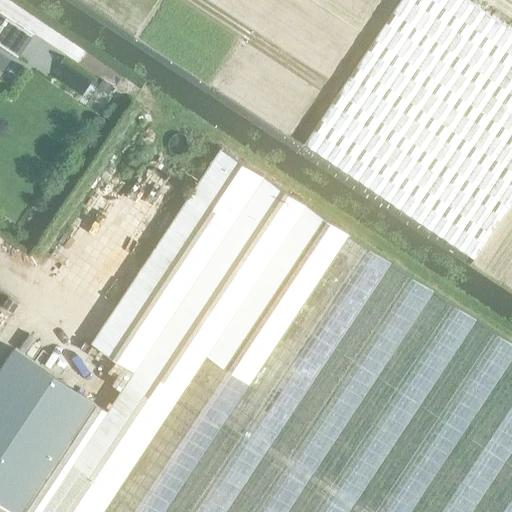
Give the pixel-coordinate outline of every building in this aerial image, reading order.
[(212,83),(242,36),(183,0),(158,0),(136,37),(212,83)] [(511,200),(511,29),(506,25),(467,0),(399,0),(304,142),(389,200),(475,256),(511,200)] [(0,44),(6,49),(18,57),(23,49),(34,34),(0,10),(0,44)] [(97,81),(128,95),(136,77),(105,63),(97,81)] [(511,511),(511,341),(220,147),(117,302),(114,307),(91,341),(133,369),(107,410),(94,401),(95,400),(13,346),(0,365),(0,502),(14,511),(511,511)]
